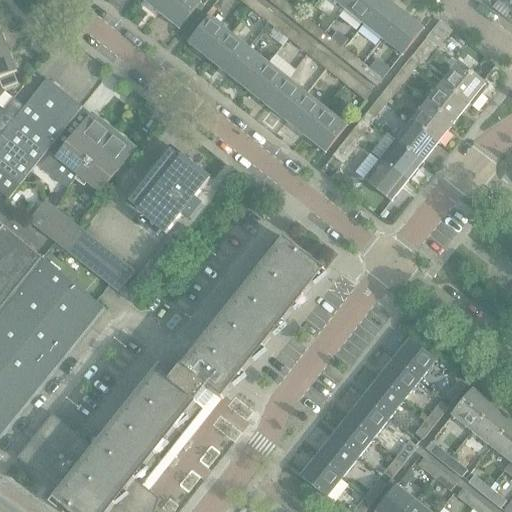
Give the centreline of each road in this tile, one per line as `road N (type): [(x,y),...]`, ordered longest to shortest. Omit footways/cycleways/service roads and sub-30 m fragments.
road 1 (residential): [(392,265),(66,0)]
road 2 (tertiary): [(211,511),(249,467),(283,402),(392,265)]
road 3 (residential): [(511,359),(392,265)]
road 4 (tertiary): [(392,265),(468,169)]
